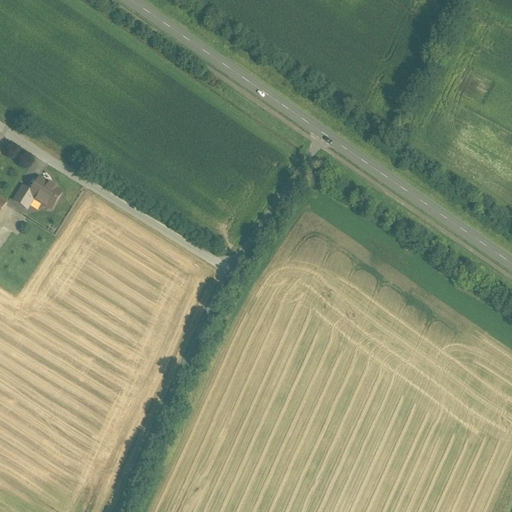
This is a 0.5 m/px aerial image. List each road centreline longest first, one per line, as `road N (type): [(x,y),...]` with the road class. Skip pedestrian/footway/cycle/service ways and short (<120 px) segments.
road 1 (unclassified): [(0,129),(228,271)]
road 2 (unclassified): [(116,511),(228,271)]
road 3 (tertiary): [(325,135),(129,0)]
road 4 (tertiary): [(511,264),(325,135)]
road 5 (unclassified): [(228,271),(325,135)]
